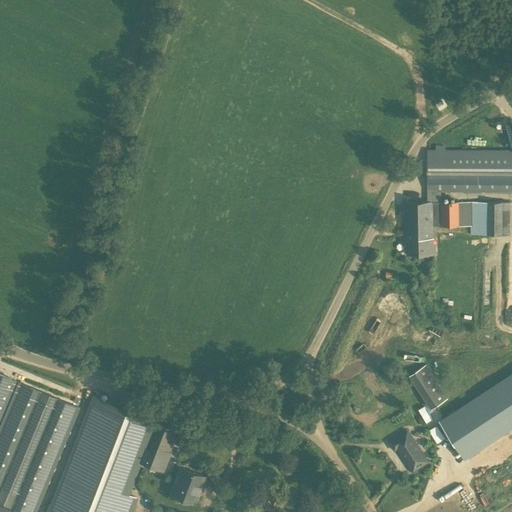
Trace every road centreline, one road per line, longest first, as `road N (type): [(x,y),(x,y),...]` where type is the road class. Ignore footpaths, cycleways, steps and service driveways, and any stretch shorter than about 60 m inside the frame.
road 1 (tertiary): [(308,357),(421,137),(511,82)]
road 2 (track): [(151,0),(71,241)]
road 3 (unclassified): [(242,401),(57,368),(0,347)]
road 4 (track): [(421,137),(413,63),(305,0)]
